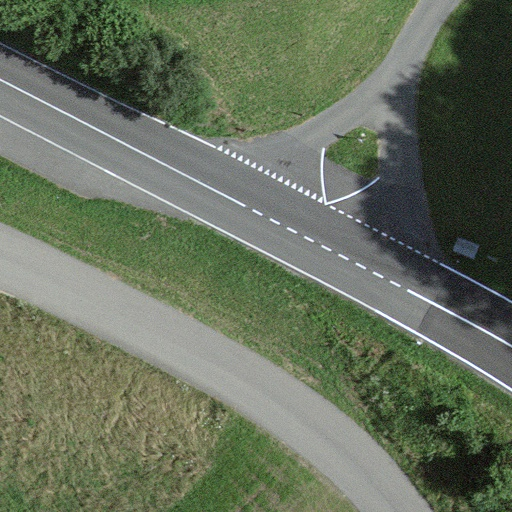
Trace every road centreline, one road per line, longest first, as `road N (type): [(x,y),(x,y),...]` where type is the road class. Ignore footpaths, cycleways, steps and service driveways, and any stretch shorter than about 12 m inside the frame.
road 1 (unclassified): [(410,511),(278,399),(0,260)]
road 2 (primary): [(235,204),(0,83)]
road 3 (unclassified): [(394,87),(410,291)]
road 4 (unclassified): [(394,87),(235,204)]
road 5 (primary): [(410,291),(235,204)]
